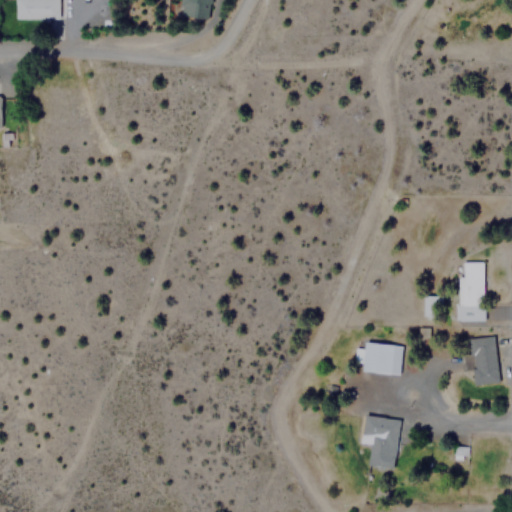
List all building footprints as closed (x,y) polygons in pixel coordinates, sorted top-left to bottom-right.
[(14,0),(14,19),(58,19),(58,0),(14,0)] [(210,0),(179,0),(177,15),(208,19),(210,0)] [(483,320),(483,261),(457,261),(457,320),(483,320)] [(424,317),(436,317),(436,299),(424,299),(424,317)] [(470,384),(496,382),(492,335),(467,337),(470,384)] [(397,373),(401,344),(363,339),(361,358),(360,369),(397,373)] [(397,417),(364,414),(360,465),(393,468),(397,417)]
